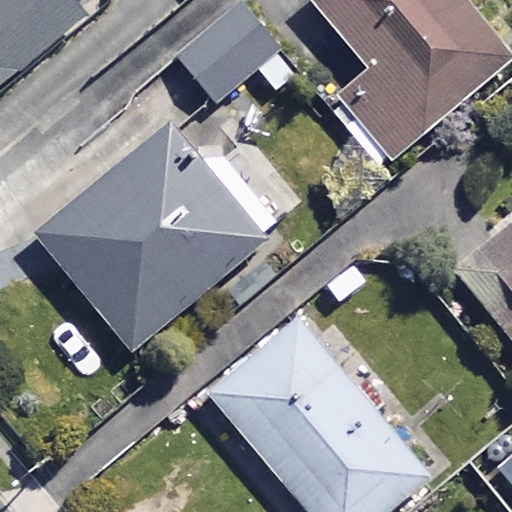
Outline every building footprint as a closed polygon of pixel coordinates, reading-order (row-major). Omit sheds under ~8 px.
[(0,0),(0,102),(93,28),(70,0),(0,0)] [(511,68),(511,60),(461,0),(325,0),(316,8),(376,78),(344,106),(395,167),(511,68)] [(287,58),(247,10),(185,62),(224,110),(287,58)] [(185,123),(43,241),(139,356),(281,238),(185,123)] [(511,238),(464,279),(511,337),(511,238)] [(402,511),(434,485),(304,328),(218,400),(311,511),(402,511)] [(511,448),(493,464),(511,486),(511,448)]
